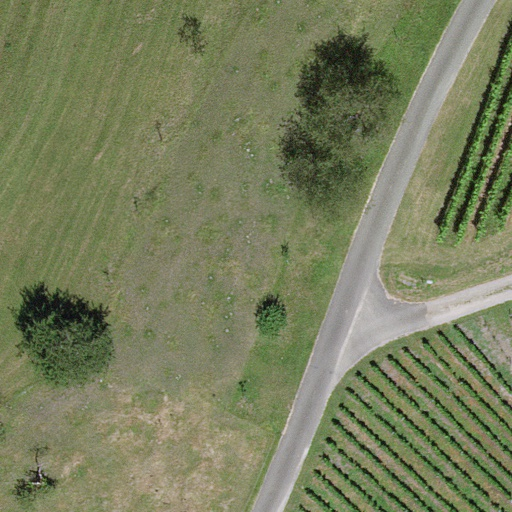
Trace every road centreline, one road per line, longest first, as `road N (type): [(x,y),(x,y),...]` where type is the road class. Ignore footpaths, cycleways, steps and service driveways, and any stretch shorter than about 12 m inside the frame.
road 1 (track): [(482,0),(389,177),(340,332),(253,511)]
road 2 (track): [(340,332),(511,289)]
